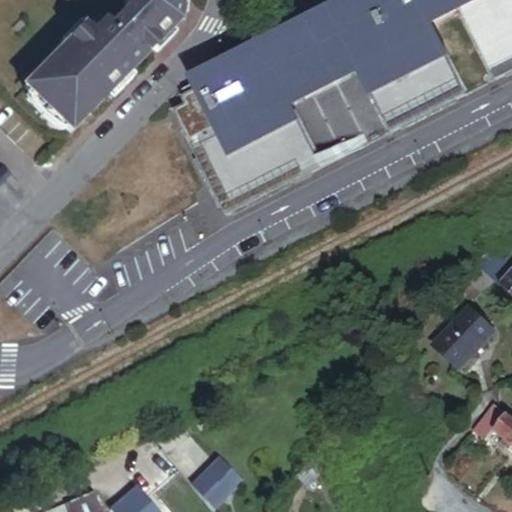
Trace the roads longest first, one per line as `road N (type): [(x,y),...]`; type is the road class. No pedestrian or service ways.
road 1 (unclassified): [(0,365),(77,334),(254,224),(511,93)]
road 2 (residential): [(223,0),(203,45),(0,248)]
